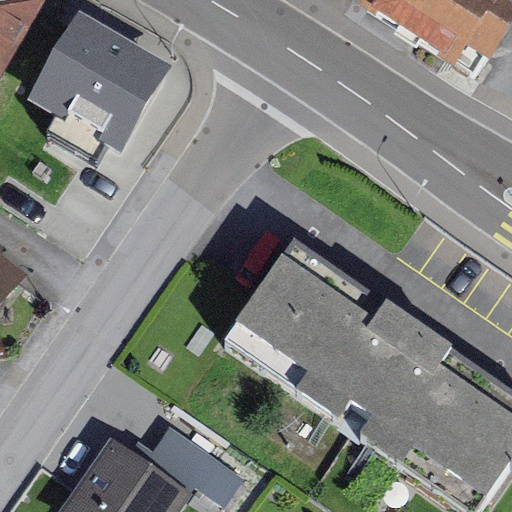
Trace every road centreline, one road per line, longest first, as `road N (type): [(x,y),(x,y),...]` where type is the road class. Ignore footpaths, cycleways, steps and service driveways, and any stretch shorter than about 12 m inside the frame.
road 1 (residential): [(0,481),(298,55)]
road 2 (primary): [(511,194),(298,55)]
